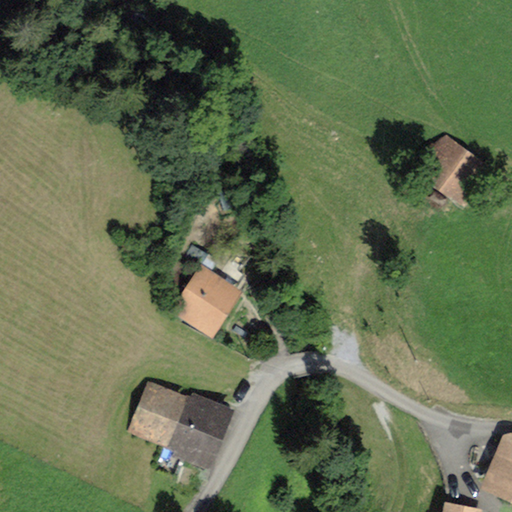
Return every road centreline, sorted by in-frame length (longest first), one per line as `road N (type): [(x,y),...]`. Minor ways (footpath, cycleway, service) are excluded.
road 1 (unclassified): [(197,511),(269,382),(287,366),(319,361),(432,417),(485,424)]
road 2 (track): [(391,511),(400,478),(393,423),(366,380)]
